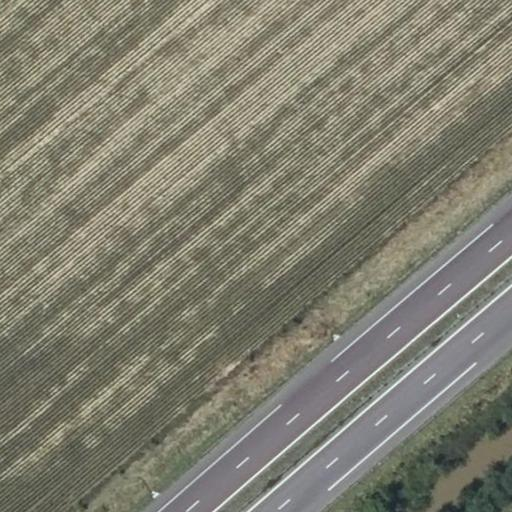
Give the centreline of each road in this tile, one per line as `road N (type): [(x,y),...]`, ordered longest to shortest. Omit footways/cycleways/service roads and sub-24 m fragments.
road 1 (motorway): [(511,225),(178,511)]
road 2 (motorway): [(281,511),(511,314)]
